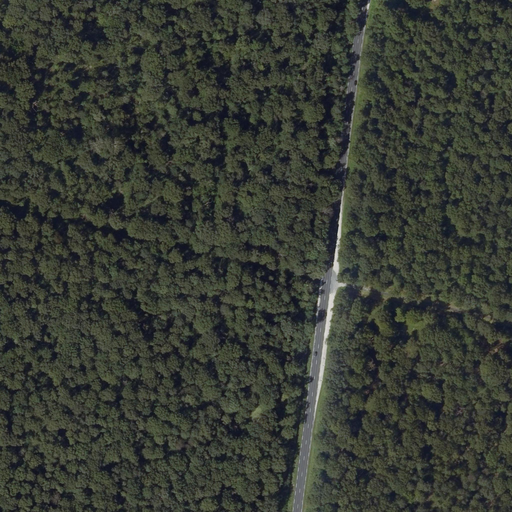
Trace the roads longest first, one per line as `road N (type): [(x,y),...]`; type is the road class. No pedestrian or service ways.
road 1 (primary): [(364,0),(296,511)]
road 2 (track): [(326,277),(511,320)]
